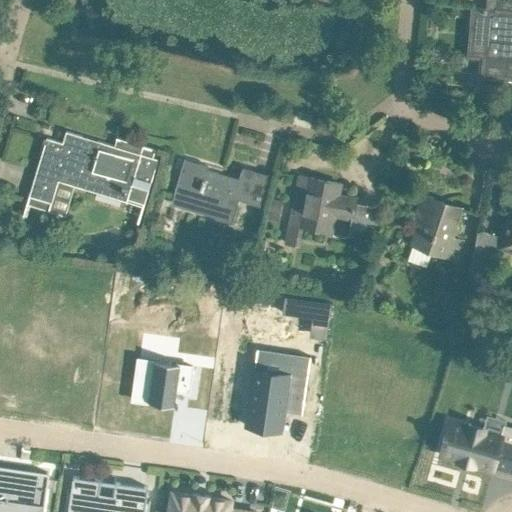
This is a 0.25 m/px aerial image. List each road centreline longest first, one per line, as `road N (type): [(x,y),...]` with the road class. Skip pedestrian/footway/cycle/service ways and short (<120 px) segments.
road 1 (residential): [(0,427),(308,476),(424,511)]
road 2 (residential): [(239,117),(332,139),(405,95)]
road 3 (residential): [(511,147),(427,120),(405,95)]
